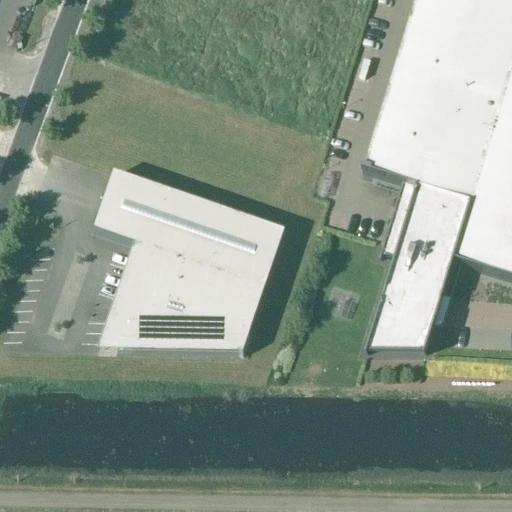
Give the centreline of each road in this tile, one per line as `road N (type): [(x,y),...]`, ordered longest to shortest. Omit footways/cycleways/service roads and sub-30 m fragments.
road 1 (unclassified): [(511,509),(0,500)]
road 2 (unclassified): [(0,204),(75,0)]
road 3 (unknown): [(399,0),(349,160)]
